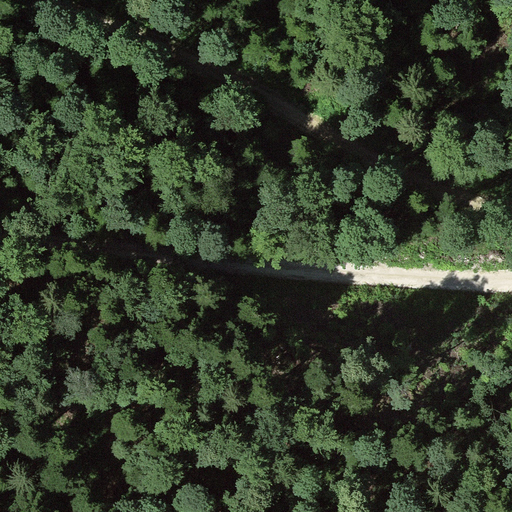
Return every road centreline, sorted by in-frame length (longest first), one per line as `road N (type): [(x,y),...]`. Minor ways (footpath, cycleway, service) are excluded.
road 1 (track): [(511,278),(0,241)]
road 2 (track): [(511,204),(401,170),(171,40),(71,0)]
